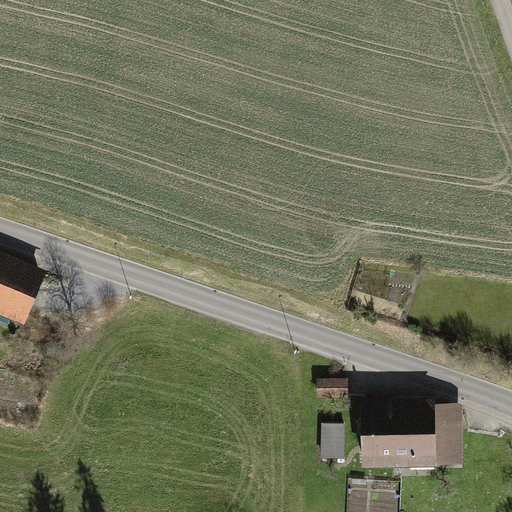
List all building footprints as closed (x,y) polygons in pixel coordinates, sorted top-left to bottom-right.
[(0,252),(0,314),(23,323),(44,271),(0,252)] [(316,377),(316,396),(348,395),(347,376),(316,377)] [(366,437),(367,472),(468,470),(466,407),(440,408),(440,402),(360,403),(361,437),(366,437)] [(344,421),(319,422),(320,459),(345,459),(344,421)] [(499,433),(486,432),(484,451),(497,452),(499,433)]
